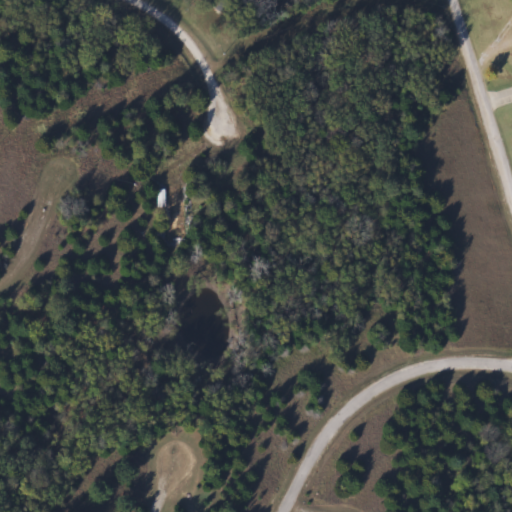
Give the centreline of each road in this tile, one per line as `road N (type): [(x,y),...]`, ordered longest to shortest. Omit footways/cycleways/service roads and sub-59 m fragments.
road 1 (residential): [(511,362),(469,358),(395,375),(339,418),(282,511)]
road 2 (residential): [(130,0),(174,25),(213,84),(214,126),(174,172)]
road 3 (residential): [(452,0),(511,182)]
